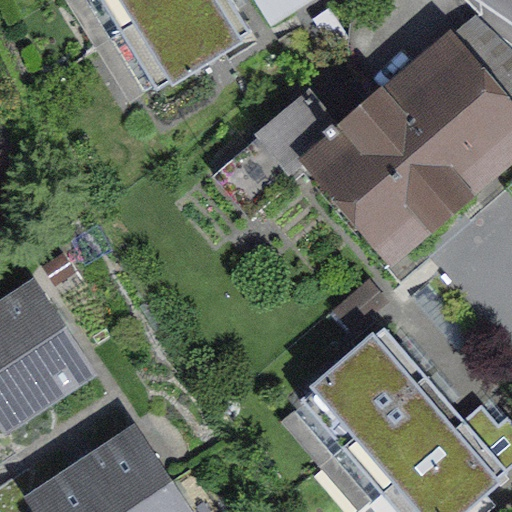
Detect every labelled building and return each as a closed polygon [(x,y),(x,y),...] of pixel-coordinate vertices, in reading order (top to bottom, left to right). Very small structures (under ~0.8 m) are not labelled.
[(87,0),(121,52),(202,0),(87,0)] [(202,0),(121,52),(156,107),(266,37),(242,0),(202,0)] [(262,0),(273,19),(308,0),(262,0)] [(511,82),(469,29),(309,158),(399,270),(511,178),(511,82)] [(43,284),(0,311),(0,413),(15,438),(105,381),(43,284)] [(307,412),(350,457),(428,384),(386,339),(307,412)] [(350,457),(392,502),(470,429),(428,384),(350,457)] [(392,502),(401,511),(472,511),(511,475),(511,473),(470,429),(392,502)] [(144,432),(31,507),(34,511),(147,511),(182,488),(144,432)] [(198,511),(182,488),(147,511),(198,511)]
